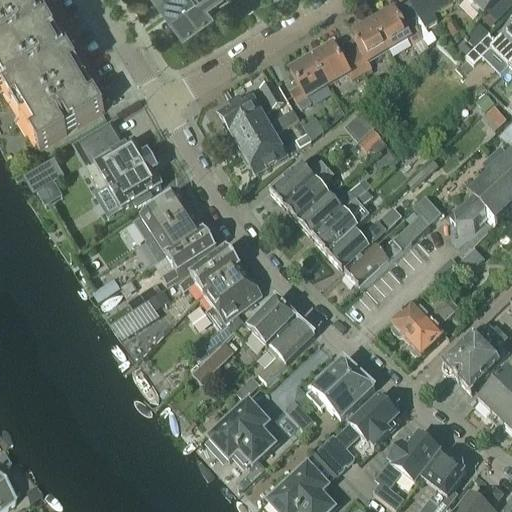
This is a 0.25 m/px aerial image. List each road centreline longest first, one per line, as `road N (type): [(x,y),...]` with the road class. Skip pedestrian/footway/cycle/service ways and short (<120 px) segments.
road 1 (residential): [(511,484),(418,413),(250,250),(160,104)]
road 2 (residential): [(160,104),(344,0)]
road 3 (residential): [(160,104),(100,0)]
